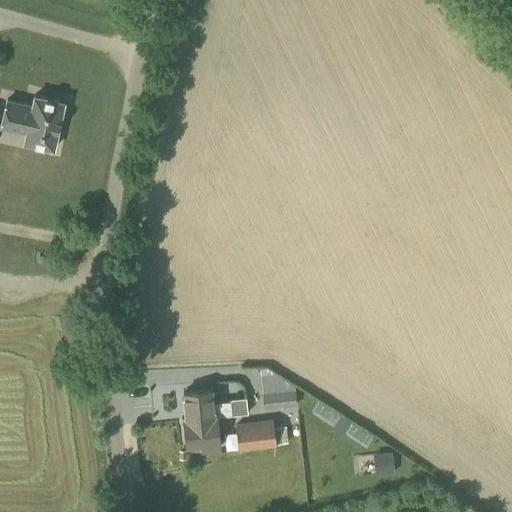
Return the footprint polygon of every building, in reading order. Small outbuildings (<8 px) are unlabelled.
[(64,101),(32,94),(30,104),(5,98),(4,104),(2,103),(0,112),(0,127),(24,133),(21,144),(53,151),(64,101)] [(285,390),(284,382),(260,385),(263,409),(296,406),(294,389),(285,390)] [(187,417),(216,414),(231,412),(230,398),(213,400),(212,387),(184,390),(187,417)] [(231,412),(231,414),(247,413),(245,397),(230,398),(231,412)] [(328,413),(329,431),(343,430),(342,413),(328,413)] [(216,414),(187,417),(185,417),(188,443),(203,441),(204,448),(220,446),(216,414)] [(237,450),(275,446),(272,419),(234,424),(237,450)] [(394,473),(391,452),(372,454),(375,475),(394,473)] [(322,497),(321,481),(307,482),(309,499),(322,497)]
